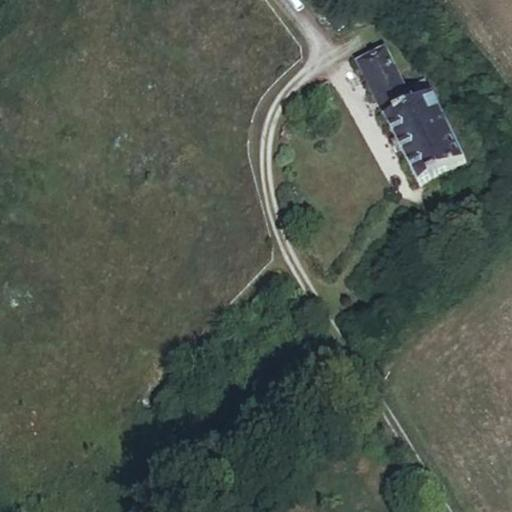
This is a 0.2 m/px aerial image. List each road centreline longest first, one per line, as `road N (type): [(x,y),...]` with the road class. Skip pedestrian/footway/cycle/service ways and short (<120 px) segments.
road 1 (track): [(511,207),(205,511)]
road 2 (track): [(356,359),(447,511)]
road 3 (track): [(402,0),(511,135)]
